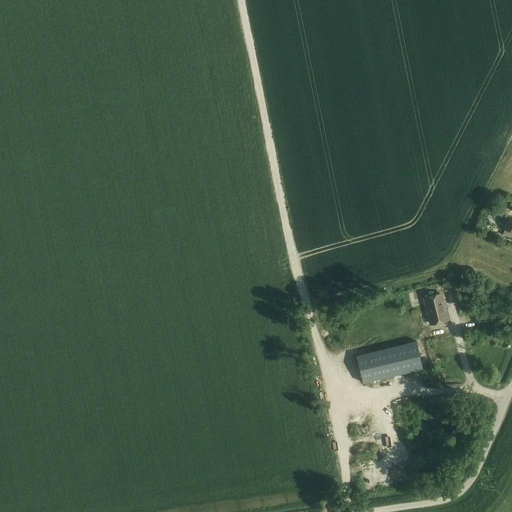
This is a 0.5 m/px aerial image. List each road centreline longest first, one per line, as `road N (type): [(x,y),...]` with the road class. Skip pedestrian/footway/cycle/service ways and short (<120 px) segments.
road 1 (track): [(238,0),(301,295)]
road 2 (unclassified): [(384,511),(463,494),(511,391)]
